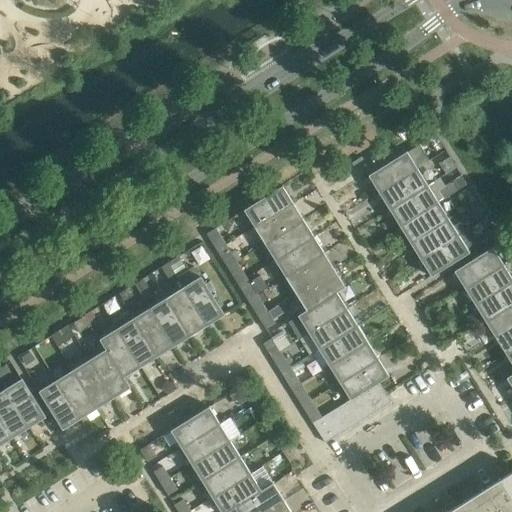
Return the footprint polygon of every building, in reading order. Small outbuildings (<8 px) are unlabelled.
[(434,132),(426,138),(435,151),(442,146),(434,132)] [(366,175),(377,192),(417,168),(406,150),(366,175)] [(455,167),(449,157),(442,161),(448,171),(455,167)] [(377,192),(388,209),(427,184),(417,168),(377,192)] [(445,196),(455,190),(451,182),(440,189),(445,196)] [(388,209),(398,226),(437,201),(427,184),(388,209)] [(242,210),(253,227),(293,203),(282,185),(242,210)] [(469,189),(459,195),(466,206),(476,200),(469,189)] [(469,205),(465,208),(471,218),(475,216),(479,222),(487,217),(484,212),(477,200),(469,205)] [(398,226),(408,242),(448,218),(437,201),(398,226)] [(253,227),(264,244),(303,219),(293,203),(253,227)] [(494,229),(487,217),(479,222),(487,234),(494,229)] [(408,242),(419,259),(458,234),(448,218),(408,242)] [(264,244),(274,260),(313,236),(303,219),(264,244)] [(214,228),(206,233),(213,246),(222,240),(214,228)] [(419,259),(430,276),(469,252),(458,234),(419,259)] [(274,260),(284,277),(324,252),(313,236),(274,260)] [(452,271),(463,288),(502,264),(492,246),(452,271)] [(228,249),(219,254),(226,267),(235,261),(239,259),(234,251),(230,253),(228,249)] [(334,269),(324,252),(284,277),(295,293),(334,269)] [(187,269),(181,259),(170,266),(176,276),(187,269)] [(235,261),(226,267),(234,279),(243,274),(235,261)] [(170,266),(167,262),(160,266),(171,284),(178,279),(176,276),(170,266)] [(511,278),(502,264),(463,288),(474,305),(511,280),(511,278)] [(336,291),(336,292),(345,286),(334,269),(295,293),(305,310),(336,291)] [(199,275),(182,286),(206,326),(224,315),(199,275)] [(140,293),(148,287),(143,279),(135,284),(140,293)] [(511,280),(474,305),(484,321),(511,303),(511,280)] [(239,288),(247,300),(256,294),(248,282),(239,288)] [(182,286),(165,296),(190,336),(206,326),(182,286)] [(129,287),(118,293),(124,301),(134,295),(129,287)] [(305,310),(296,315),(307,332),(347,308),(336,292),(336,291),(305,310)] [(256,294),(247,300),(255,312),(264,307),(256,294)] [(165,296),(149,307),(173,346),(190,336),(165,296)] [(511,303),(484,321),(495,338),(511,327),(511,303)] [(173,346),(149,307),(132,317),(156,357),(173,346)] [(307,332),(318,349),(357,325),(347,308),(307,332)] [(266,311),(258,317),(265,329),(274,324),(266,311)] [(84,316),(73,323),(79,332),(90,325),(91,325),(85,315),(84,316)] [(132,317),(115,327),(140,367),(156,357),(132,317)] [(318,349),(312,353),(322,369),(328,366),(368,341),(357,325),(318,349)] [(50,335),(57,346),(70,337),(63,327),(50,335)] [(115,327),(98,338),(104,348),(123,377),(140,367),(115,327)] [(511,327),(495,338),(505,355),(511,350),(511,327)] [(271,338),(262,343),(270,355),(279,350),(289,343),(281,331),(271,337),(271,338)] [(328,366),(338,382),(378,358),(368,341),(328,366)] [(104,348),(88,359),(112,398),(130,387),(123,377),(104,348)] [(273,360),(281,372),(290,366),(282,354),(273,360)] [(349,400),(357,395),(367,389),(378,382),(389,375),(378,358),(338,382),(349,400)] [(112,398),(88,359),(71,369),(95,408),(112,398)] [(5,365),(0,367),(0,380),(0,381),(11,374),(5,365)] [(297,379),(290,366),(281,372),(288,384),(297,379)] [(71,369),(54,379),(79,419),(95,408),(71,369)] [(28,428),(45,417),(21,377),(3,388),(28,428)] [(54,379),(37,390),(61,430),(79,419),(54,379)] [(378,382),(367,389),(380,409),(391,402),(378,382)] [(3,388),(0,390),(0,420),(11,438),(28,428),(3,388)] [(294,393),(301,405),(310,400),(303,388),(294,393)] [(370,416),(380,409),(367,389),(357,395),(370,416)] [(359,422),(370,416),(357,395),(349,400),(347,401),(359,422)] [(318,412),(310,400),(301,405),(309,418),(318,412)] [(347,401),(336,408),(349,428),(359,422),(347,401)] [(219,423),(208,406),(169,430),(179,448),(219,423)] [(339,435),(349,428),(336,408),(326,414),(338,434),(339,435)] [(326,414),(312,423),(325,443),(338,434),(326,414)] [(0,420),(0,444),(11,438),(0,420)] [(219,423),(179,448),(190,464),(229,440),(219,423)] [(229,440),(190,464),(200,481),(239,457),(229,440)] [(155,456),(148,444),(139,450),(146,462),(155,456)] [(239,457),(200,481),(210,498),(250,473),(239,457)] [(160,483),(168,477),(161,466),(152,471),(160,483)] [(511,469),(498,479),(511,501),(511,469)] [(226,511),(233,508),(260,490),(250,473),(210,498),(219,511),(226,511)] [(168,477),(160,483),(167,495),(176,489),(168,477)] [(511,511),(511,501),(498,479),(481,489),(495,511),(511,511)] [(233,508),(226,511),(262,511),(282,499),(272,483),(260,490),(233,508)] [(495,511),(481,489),(464,500),(471,511),(495,511)] [(177,511),(187,511),(189,511),(182,499),(173,504),(177,511)] [(262,511),(290,511),(282,499),(262,511)] [(471,511),(464,500),(446,511),(447,511),(471,511)]
